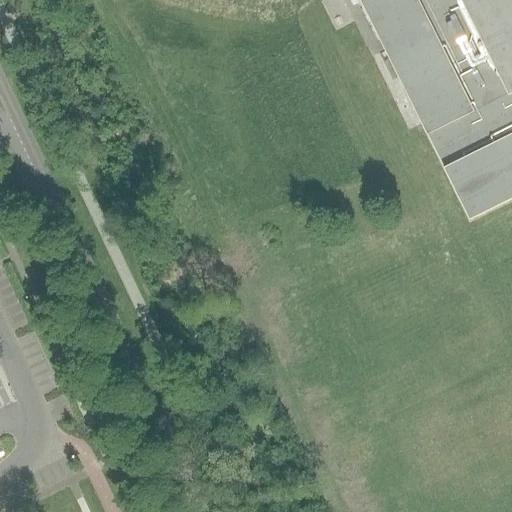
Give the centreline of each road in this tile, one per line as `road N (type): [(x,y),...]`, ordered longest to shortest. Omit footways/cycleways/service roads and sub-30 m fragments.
road 1 (secondary): [(200,511),(22,131)]
road 2 (unclassified): [(0,475),(45,442),(0,338)]
